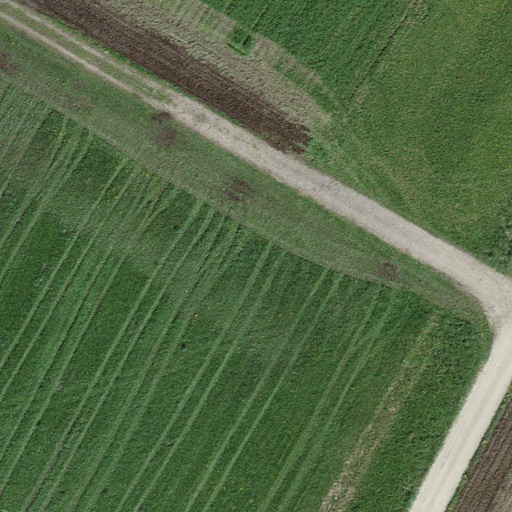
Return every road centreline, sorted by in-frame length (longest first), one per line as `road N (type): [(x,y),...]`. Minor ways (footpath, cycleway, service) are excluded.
road 1 (track): [(511,306),(0,7)]
road 2 (track): [(511,332),(420,511)]
